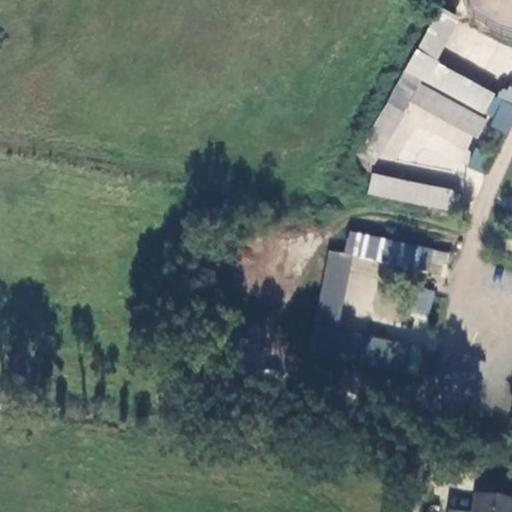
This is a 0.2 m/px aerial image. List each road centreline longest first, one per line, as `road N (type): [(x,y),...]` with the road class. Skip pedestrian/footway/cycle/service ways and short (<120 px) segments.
road 1 (track): [(511,139),(474,237),(412,511)]
road 2 (track): [(254,386),(282,284),(316,240),(351,215),(381,212),(511,246)]
